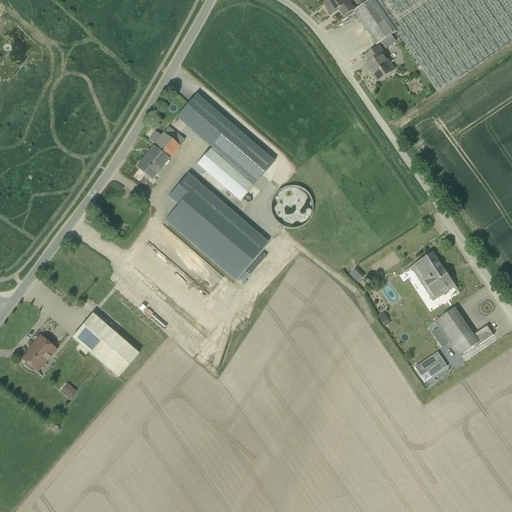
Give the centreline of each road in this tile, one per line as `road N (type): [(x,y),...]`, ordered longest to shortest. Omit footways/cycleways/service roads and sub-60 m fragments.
road 1 (unclassified): [(511,312),(326,44),(281,0)]
road 2 (unclassified): [(91,197),(210,0)]
road 3 (unclassified): [(91,197),(9,306)]
